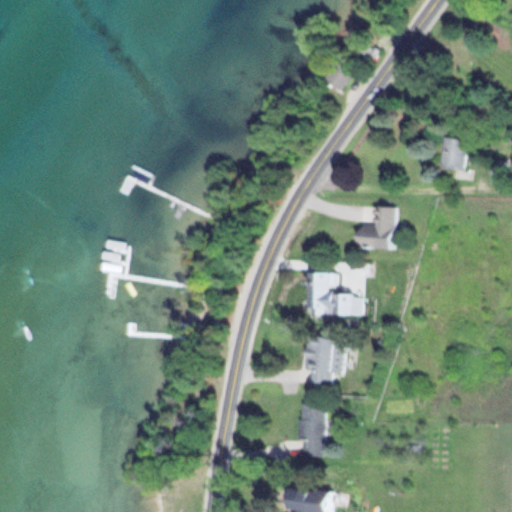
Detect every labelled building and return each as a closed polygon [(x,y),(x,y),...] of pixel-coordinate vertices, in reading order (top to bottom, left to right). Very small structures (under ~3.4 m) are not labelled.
[(357,52),(374,61),(380,49),(364,40),(357,52)] [(340,90),(356,70),(341,58),(325,77),(340,90)] [(466,169),(469,138),(445,136),(441,166),(466,169)] [(399,206),(377,205),(376,223),(360,222),(358,246),(398,247),(399,206)] [(343,372),(347,338),(310,334),(306,368),(314,369),(312,384),(334,386),(335,371),(343,372)] [(327,456),(327,402),(303,402),(303,456),(327,456)] [(335,511),(337,491),(290,488),(288,511),(290,511),(335,511)]
